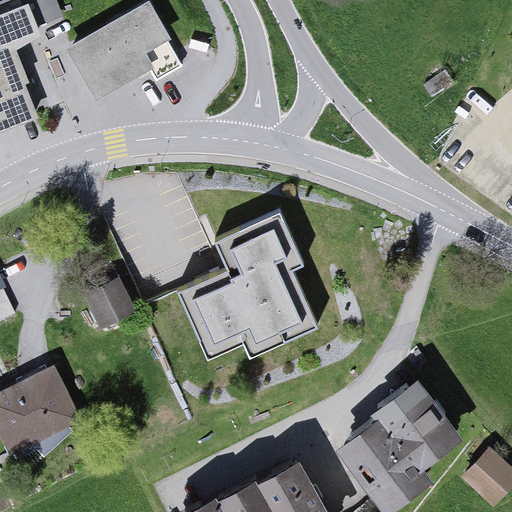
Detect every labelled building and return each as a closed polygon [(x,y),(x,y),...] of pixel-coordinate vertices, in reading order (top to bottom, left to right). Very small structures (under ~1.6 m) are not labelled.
[(171,39),(150,2),(70,46),(99,100),(155,69),(146,53),(171,39)] [(2,15),(0,15),(0,132),(42,115),(2,15)] [(228,264),(177,287),(211,358),(244,343),(250,356),(318,325),(290,266),(304,260),(279,207),(215,237),(228,264)] [(0,272),(0,321),(15,314),(2,289),(7,286),(0,272)] [(132,311),(118,282),(88,297),(102,325),(132,311)] [(82,419),(54,364),(0,391),(0,435),(10,455),(82,419)] [(466,437),(421,370),(371,403),(377,412),(338,438),(388,511),(394,511),(438,483),(425,465),(466,437)] [(511,485),(511,464),(491,442),(463,469),(494,502),(511,485)] [(185,511),(340,511),(310,450),(185,511)]
